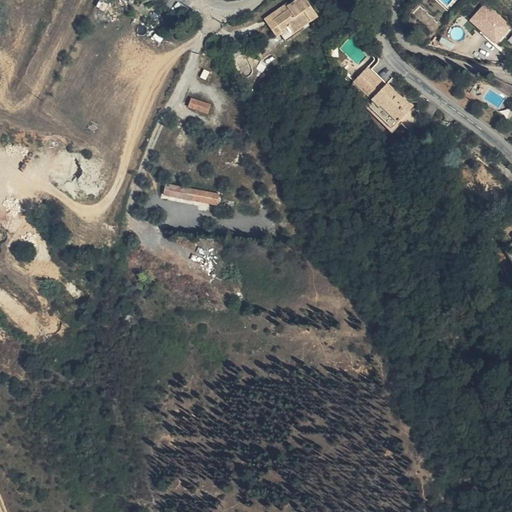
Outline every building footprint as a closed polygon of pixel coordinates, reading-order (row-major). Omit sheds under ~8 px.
[(281,27),(285,33),(292,43),(307,33),(305,30),(320,20),(318,18),(313,11),(309,7),(304,0),(296,0),(287,7),(290,11),(273,22),(275,24),(281,27)] [(480,8),(470,19),(497,44),(511,28),(511,23),(487,0),(484,0),(478,6),(480,8)] [(272,32),(277,37),(278,39),(283,36),(288,45),(292,43),(285,33),(281,27),(275,24),(273,22),(290,11),(287,7),(285,4),(262,22),(267,28),(272,32)] [(205,82),(212,85),(216,77),(209,74),(205,82)] [(382,74),(367,90),(368,91),(386,107),(404,117),(413,124),(415,126),(428,113),(419,103),(417,105),(402,90),(401,91),(382,74)] [(386,107),(368,91),(366,92),(384,110),(382,113),(406,135),(415,126),(413,124),(404,117),(386,107)] [(217,116),(218,106),(197,104),(196,114),(217,116)] [(229,203),(230,193),(172,188),(171,198),(229,203)]
